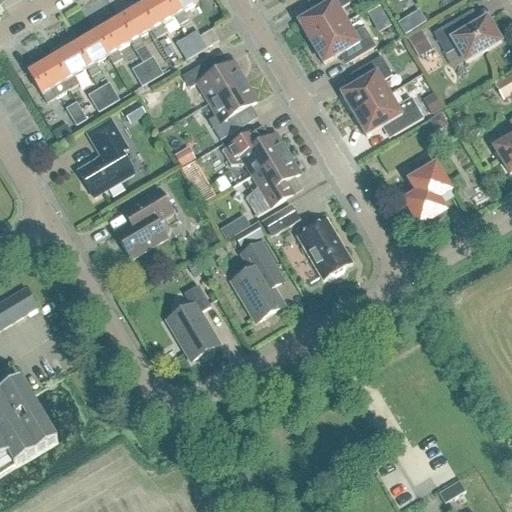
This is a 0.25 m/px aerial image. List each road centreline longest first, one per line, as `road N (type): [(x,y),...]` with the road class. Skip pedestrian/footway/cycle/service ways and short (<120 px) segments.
road 1 (residential): [(398,283),(233,0)]
road 2 (residential): [(160,416),(398,283)]
road 3 (residential): [(160,416),(43,228)]
road 4 (residential): [(398,283),(511,214)]
